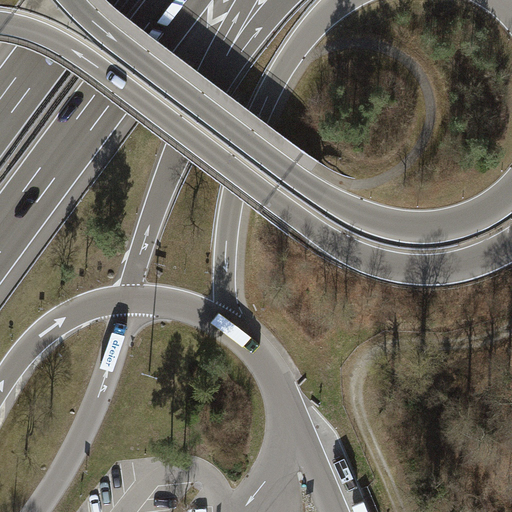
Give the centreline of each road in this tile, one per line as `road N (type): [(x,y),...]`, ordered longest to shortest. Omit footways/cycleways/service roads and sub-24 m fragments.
road 1 (track): [(511,327),(484,339),(394,345),(365,365),(358,408),(401,511)]
road 2 (motorway): [(0,239),(179,0)]
road 3 (motorway): [(0,390),(41,336),(83,309),(129,299)]
road 4 (motorway): [(86,0),(0,113)]
